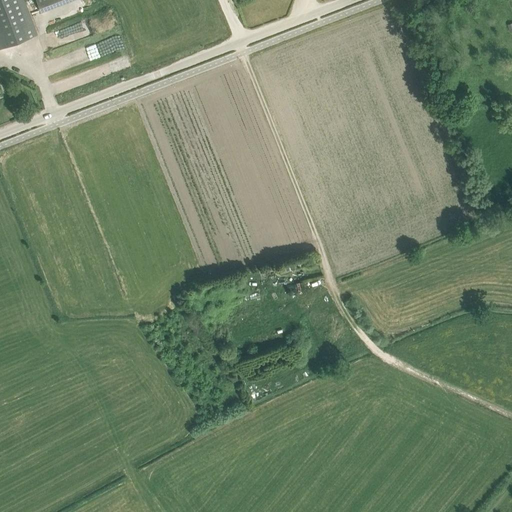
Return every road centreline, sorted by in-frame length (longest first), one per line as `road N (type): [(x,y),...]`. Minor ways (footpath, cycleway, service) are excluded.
road 1 (track): [(511,415),(382,354),(339,308),(239,42)]
road 2 (unclassified): [(0,134),(350,0)]
